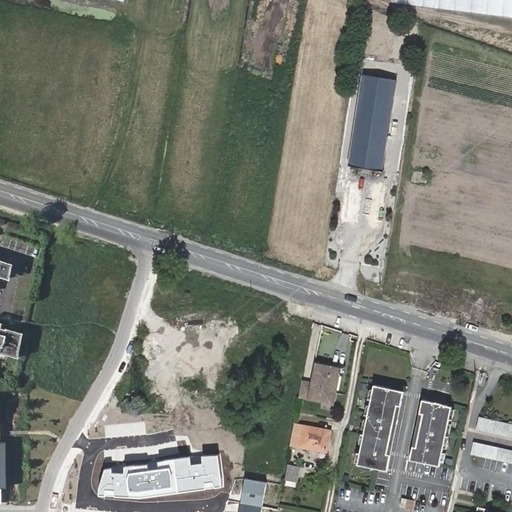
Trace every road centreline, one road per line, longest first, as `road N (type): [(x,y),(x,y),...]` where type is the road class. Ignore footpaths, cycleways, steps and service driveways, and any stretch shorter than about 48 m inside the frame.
road 1 (primary): [(511,356),(153,242)]
road 2 (residential): [(153,242),(121,346),(56,464),(42,511)]
road 3 (primary): [(153,242),(0,193)]
